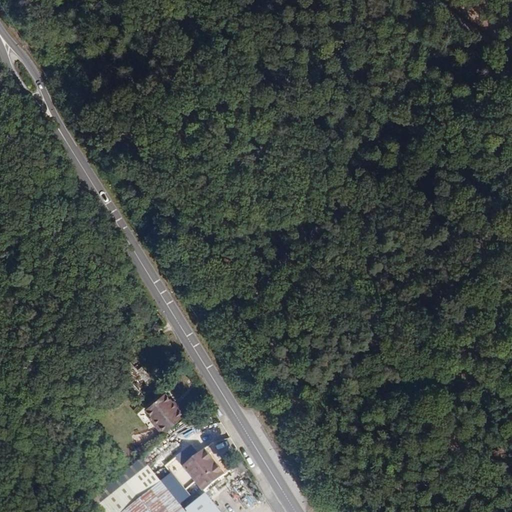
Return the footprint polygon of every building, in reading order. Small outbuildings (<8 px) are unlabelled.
[(127,375),(143,395),(152,387),(136,367),(127,375)] [(156,416),(167,430),(191,411),(186,404),(184,405),(172,389),(151,405),(158,414),(156,416)] [(280,434),(285,431),(278,423),(274,426),(280,434)] [(222,511),(206,489),(226,473),(206,448),(184,463),(182,462),(161,479),(119,511),(222,511)] [(102,511),(119,511),(161,479),(148,464),(97,504),(102,511)]
